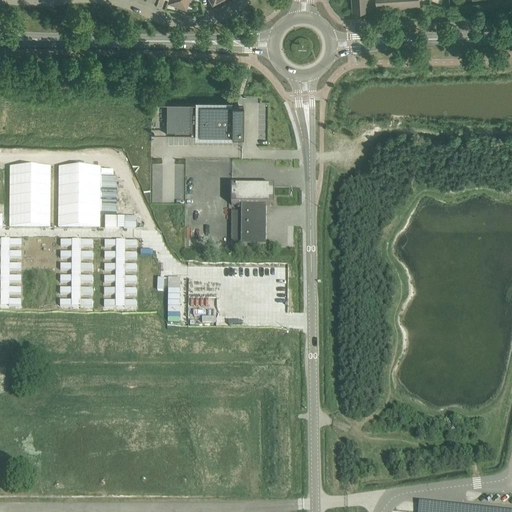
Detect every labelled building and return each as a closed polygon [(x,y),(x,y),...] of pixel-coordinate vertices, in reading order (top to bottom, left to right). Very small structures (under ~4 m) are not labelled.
[(420,6),(419,0),(351,0),(352,10),(420,6)] [(243,104),(238,104),(166,103),(166,134),(232,135),(242,135),(242,115),(243,104)] [(184,203),(186,164),(176,164),(174,203),(184,203)] [(13,181),(0,182),(0,228),(10,227),(9,224),(35,220),(28,175),(12,177),(13,181)] [(75,176),(71,191),(79,193),(72,218),(119,230),(123,215),(115,213),(122,189),(75,176)] [(232,187),(231,250),(242,250),(242,247),(266,247),(266,242),(266,232),(266,221),(266,210),(266,206),(274,206),(274,188),(232,187)] [(131,248),(102,248),(102,285),(131,285),(131,248)] [(0,294),(0,354),(13,356),(25,292),(8,289),(7,296),(0,294)]
